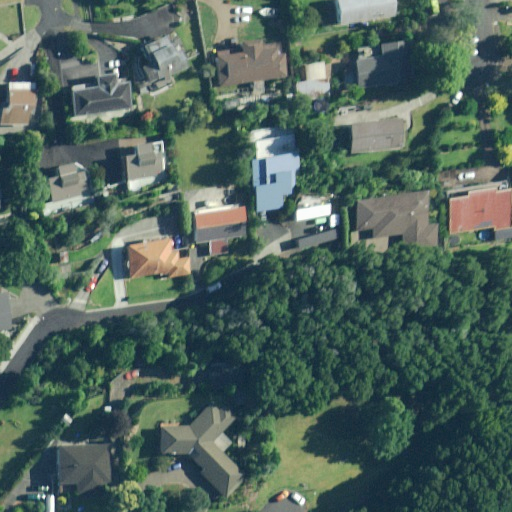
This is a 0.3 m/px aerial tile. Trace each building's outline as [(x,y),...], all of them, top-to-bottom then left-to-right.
[(395,15),(392,0),(333,0),(338,25),(395,15)] [(155,74),(150,63),(140,68),(147,83),(157,79),(163,77),(165,82),(171,79),(170,76),(188,68),(178,45),(170,49),(162,32),(141,42),(146,55),(150,53),(158,72),(155,74)] [(239,53),(214,56),(218,87),(288,78),(285,52),(276,53),(275,47),(262,48),(261,39),(238,41),(239,53)] [(356,88),(382,86),(408,84),(405,41),(379,43),(380,56),(354,58),(356,88)] [(132,110),(128,82),(116,83),(114,73),(95,75),(96,87),(70,90),(73,118),(132,110)] [(328,78),(295,84),(298,101),(331,95),(328,78)] [(7,81),(7,84),(5,108),(1,108),(0,120),(0,124),(29,126),(30,112),(33,112),(35,83),(7,81)] [(351,122),(353,153),(405,149),(402,118),(351,122)] [(133,146),(135,153),(122,156),(128,182),(166,173),(161,152),(151,154),(148,142),(133,146)] [(295,207),(292,189),(301,188),(299,168),(289,168),(276,169),(251,172),(257,226),(282,223),(280,209),(295,207)] [(87,178),(46,189),(54,219),(95,208),(87,178)] [(511,208),(507,180),(447,192),(456,235),(498,227),(498,231),(511,227),(511,208)] [(362,230),(378,228),(380,237),(400,235),(403,251),(444,243),(441,225),(431,226),(429,218),(425,191),(357,202),(362,230)] [(195,243),(211,242),(212,256),(233,255),(233,239),(246,238),(243,207),(192,213),(195,243)] [(168,239),(125,244),(129,280),(168,276),(168,278),(193,275),(191,258),(179,259),(178,253),(169,254),(168,239)] [(242,386),(242,362),(210,362),(210,386),(242,386)] [(227,434),(203,411),(177,438),(152,437),(150,465),(179,466),(224,509),(244,489),(212,457),(210,453),(212,448),(227,434)] [(95,506),(94,496),(104,496),(103,455),(49,455),(49,496),(67,496),(68,507),(95,506)]
